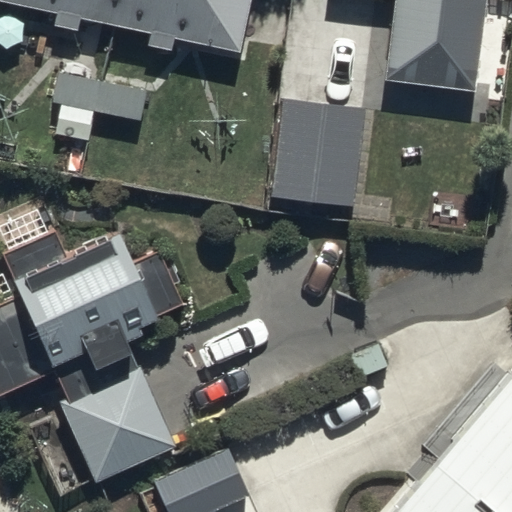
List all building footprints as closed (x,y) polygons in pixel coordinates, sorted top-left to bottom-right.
[(254,0),(0,0),(0,5),(59,19),(56,32),(86,39),(88,29),(154,44),(152,54),(178,60),(182,44),(240,58),(254,0)] [(380,0),(400,2),(391,86),(474,95),(483,0),(380,0)] [(363,110),(285,102),(273,204),(352,213),(363,110)] [(0,403),(54,383),(94,489),(175,459),(134,349),(146,345),(142,337),(157,332),(123,242),(68,262),(51,215),(0,233),(0,253),(8,274),(0,277),(0,403)] [(511,511),(511,368),(381,511),(511,511)] [(154,485),(165,511),(236,511),(249,507),(227,455),(154,485)]
